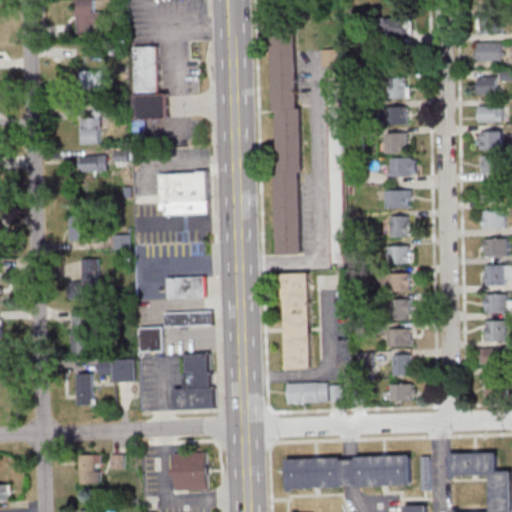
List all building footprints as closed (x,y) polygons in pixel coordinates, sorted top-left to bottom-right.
[(104,9),(97,9),(96,0),(77,0),(78,33),(95,32),(95,24),(104,24),(104,9)] [(480,0),(481,8),(501,8),(501,0),(480,0)] [(501,34),(501,16),(480,16),(480,34),(501,34)] [(386,17),(386,39),(411,39),(411,17),(386,17)] [(300,25),(274,26),(278,254),(304,254),(300,25)] [(479,42),(503,41),(503,58),(479,59),(479,42)] [(170,93),(160,93),(159,45),(134,45),(135,119),(170,118),(170,93)] [(323,49),(323,66),(339,66),(339,49),(323,49)] [(79,69),(79,87),(109,87),(109,69),(79,69)] [(499,76),(478,76),(478,94),(499,94),(499,76)] [(411,77),(388,77),(388,97),(411,97),(411,77)] [(330,82),(333,262),(345,261),(342,82),(330,82)] [(480,104),(504,104),(505,121),(480,121),(480,104)] [(390,105),(390,123),(408,123),(408,105),(390,105)] [(101,143),(101,116),(82,116),(82,143),(101,143)] [(481,130),(505,130),(506,147),(482,148),(481,130)] [(409,131),(386,131),(386,152),(409,152),(409,131)] [(79,154),(79,171),(107,171),(107,154),(79,154)] [(484,154),(508,154),(508,171),(484,172),(484,154)] [(418,156),(391,156),(391,175),(418,175),(418,156)] [(160,172),(161,214),(212,213),(211,171),(160,172)] [(484,184),(508,183),(508,200),(484,201),(484,184)] [(413,207),(413,189),(388,189),(388,207),(413,207)] [(485,210),(509,209),(509,226),(485,227),(485,210)] [(91,214),(70,214),(70,238),(91,238),(91,214)] [(392,215),(392,235),(413,235),(413,215),(392,215)] [(130,234),(115,234),(116,248),(131,247),(130,234)] [(487,237),(511,237),(511,254),(487,255),(487,237)] [(415,245),(392,245),(392,262),(415,262),(415,245)] [(83,257),(83,279),(73,279),(73,297),(99,297),(99,257),(83,257)] [(487,264),(487,284),(507,284),(507,264),(487,264)] [(314,272),(286,272),(288,368),(315,368),(314,272)] [(412,291),(412,273),(387,273),(387,291),(412,291)] [(169,276),(169,297),(209,297),(209,276),(169,276)] [(488,293),(509,293),(509,310),(488,311),(488,293)] [(412,319),(412,299),(388,299),(388,319),(412,319)] [(73,353),(90,353),(90,307),(73,307),(73,353)] [(215,325),(215,311),(166,311),(166,325),(215,325)] [(487,340),(509,340),(509,320),(487,320),(487,340)] [(166,326),(141,326),(141,351),(166,351),(166,326)] [(389,345),(413,345),(413,327),(389,327),(389,345)] [(482,363),(511,363),(511,346),(482,346),(482,363)] [(212,352),(186,352),(186,388),(176,388),(176,408),(219,408),(218,385),(212,385),(212,352)] [(394,374),(413,374),(413,353),(394,353),(394,374)] [(116,381),(138,381),(138,359),(116,359),(116,381)] [(95,372),(79,372),(79,405),(95,405),(95,372)] [(511,377),(489,377),(489,397),(511,396),(511,377)] [(289,382),(289,402),(343,402),(343,382),(289,382)] [(419,383),(391,383),(391,401),(419,401),(419,383)] [(175,491),(210,491),(210,452),(175,452),(175,491)] [(511,511),(511,471),(497,471),(497,452),(453,452),(453,472),(493,471),(494,511),(459,511),(458,510),(454,509),(452,511),(511,511)] [(82,483),(103,483),(103,453),(82,453),(82,483)] [(125,453),(112,453),(112,468),(125,468),(125,453)] [(287,457),(288,487),(412,483),(411,453),(287,457)] [(422,490),(432,490),(432,455),(422,455),(422,490)] [(10,484),(0,483),(0,499),(10,499),(10,484)]
